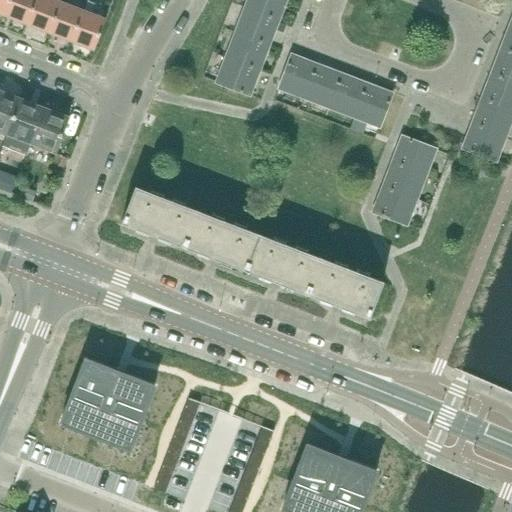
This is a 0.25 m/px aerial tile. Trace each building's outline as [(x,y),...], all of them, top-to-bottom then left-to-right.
[(0,0),(0,14),(4,16),(10,0),(0,0)] [(27,25),(36,0),(10,0),(4,16),(27,25)] [(49,33),(61,3),(53,0),(36,0),(27,25),(49,33)] [(284,7),(286,0),(247,0),(244,7),(279,21),(279,19),(283,7),(284,7)] [(83,11),(71,42),(94,50),(106,20),(90,14),(92,10),(94,4),(87,1),(83,11)] [(71,42),(83,11),(61,3),(49,33),(71,42)] [(274,32),(279,21),(244,7),(235,33),(269,46),(270,45),(269,44),(274,32)] [(511,23),(510,23),(510,24),(511,25),(506,37),(505,37),(500,48),(511,53),(511,52),(511,23)] [(265,57),(269,46),(235,33),(225,58),(260,71),(260,70),(260,69),(264,57),(265,57)] [(511,52),(511,53),(500,48),(500,49),(501,50),(497,62),(495,62),(491,73),(511,81),(511,52)] [(303,61),(304,60),(291,55),(278,89),(304,99),(317,65),(316,65),(316,66),(303,61)] [(255,82),(260,71),(225,58),(215,83),(250,96),(250,95),(255,82)] [(328,71),(329,69),(317,65),(304,99),(329,109),(343,75),(342,74),(341,76),(328,71)] [(511,81),(491,73),(491,74),(492,75),(487,87),(486,87),(481,99),(511,110),(511,81)] [(353,80),(354,79),(343,75),(329,109),(355,119),(368,84),(366,84),(366,85),(353,80)] [(378,90),(379,89),(368,84),(355,119),(379,128),(392,94),(391,93),(391,95),(378,90)] [(0,133),(7,136),(21,100),(0,91),(0,133)] [(511,119),(511,110),(481,99),(482,100),(477,112),(476,112),(471,124),(505,137),(511,119)] [(7,136),(3,146),(27,155),(31,145),(44,109),(21,100),(7,136)] [(54,154),(68,118),(44,109),(31,145),(54,154)] [(496,162),(505,137),(471,124),(472,125),(468,137),(466,137),(462,149),(496,162)] [(436,150),(402,137),(401,138),(403,139),(398,152),(396,151),(392,162),(426,175),(427,174),(425,173),(428,165),(430,165),(436,150)] [(420,190),(426,175),(392,162),(392,163),(394,164),(389,177),(387,176),(382,188),(416,201),(417,200),(415,199),(418,190),(420,190)] [(184,248),(198,212),(136,188),(122,224),(184,248)] [(410,216),(416,201),(382,188),(384,189),(379,202),(377,201),(372,213),(406,226),(407,225),(405,224),(408,215),(410,216)] [(246,271),(259,235),(198,212),(184,248),(246,271)] [(307,295),(321,259),(259,235),(246,271),(307,295)] [(368,318),(382,282),(321,259),(307,295),(368,318)] [(85,359),(60,424),(130,451),(155,386),(120,373),(85,359)] [(200,404),(188,399),(154,489),(166,494),(200,404)] [(243,511),(274,432),(261,427),(228,511),(243,511)] [(307,445),(282,510),(287,511),(360,511),(376,472),(341,458),(307,445)]
